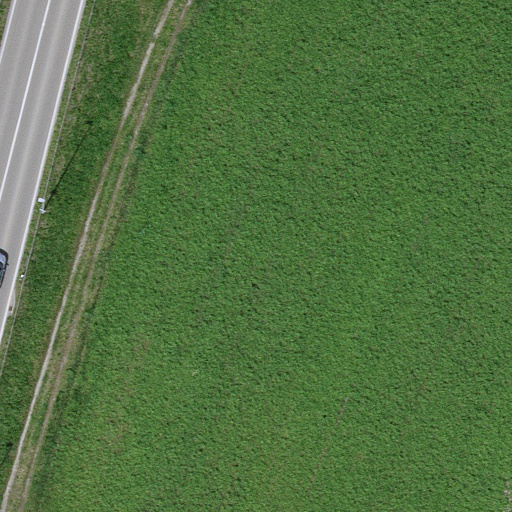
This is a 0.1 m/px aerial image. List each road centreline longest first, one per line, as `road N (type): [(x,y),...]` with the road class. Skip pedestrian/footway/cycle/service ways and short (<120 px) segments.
road 1 (track): [(12,511),(99,208),(182,0)]
road 2 (secondary): [(0,201),(50,0)]
